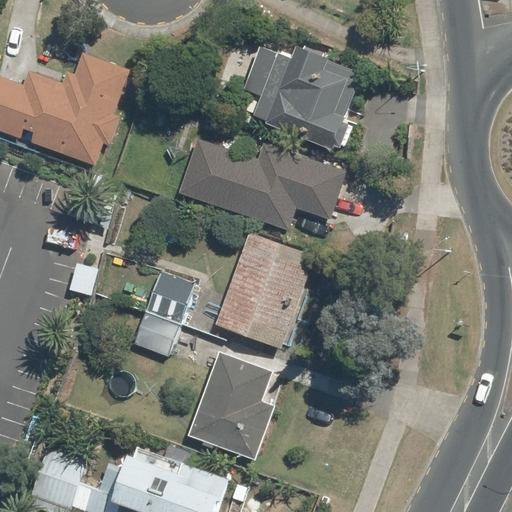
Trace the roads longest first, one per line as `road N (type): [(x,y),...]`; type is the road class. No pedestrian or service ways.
road 1 (secondary): [(430,511),(494,365),(506,230)]
road 2 (secondary): [(506,230),(462,172),(456,135),(462,98),(480,66)]
